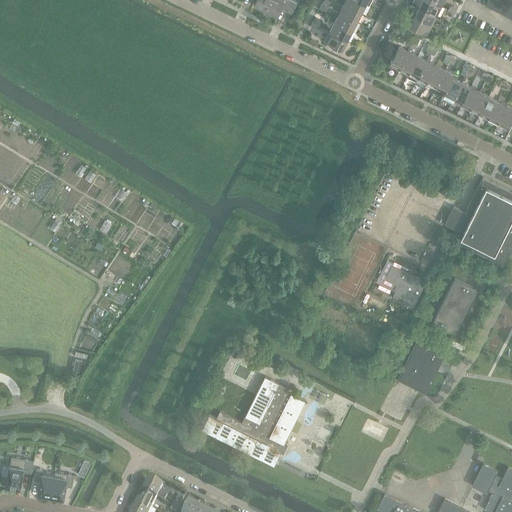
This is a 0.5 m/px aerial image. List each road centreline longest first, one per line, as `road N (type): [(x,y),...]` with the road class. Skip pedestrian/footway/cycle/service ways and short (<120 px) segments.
road 1 (track): [(0,219),(103,283),(83,318),(55,410)]
road 2 (residential): [(353,81),(183,0)]
road 3 (residential): [(511,160),(353,81)]
road 4 (unclassified): [(0,412),(73,415),(142,456)]
road 5 (residential): [(255,511),(142,456)]
